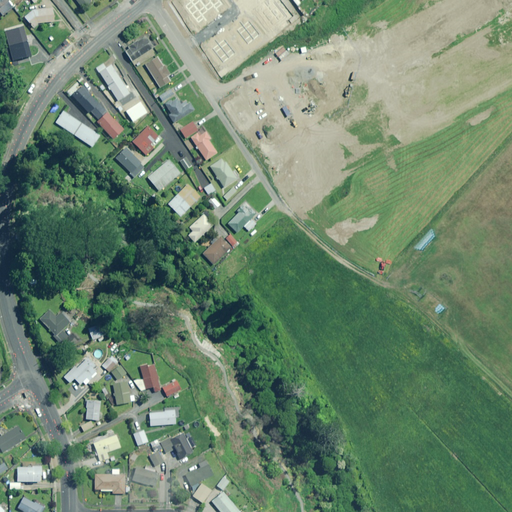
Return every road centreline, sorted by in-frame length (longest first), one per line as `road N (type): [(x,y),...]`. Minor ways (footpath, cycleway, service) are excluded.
road 1 (tertiary): [(36,384),(3,271),(15,156),(57,76),(142,0)]
road 2 (tertiary): [(70,511),(64,455),(36,384)]
